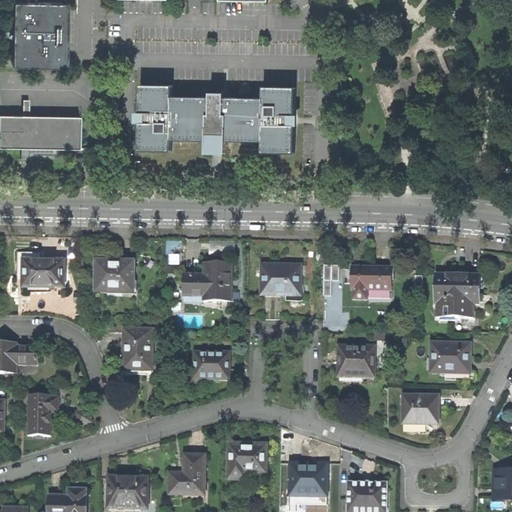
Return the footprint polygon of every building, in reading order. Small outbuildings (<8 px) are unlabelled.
[(67,3),(37,3),(15,3),(14,67),(66,67),(67,38),(67,3)] [(262,153),(294,153),(295,133),(290,128),(290,121),(290,116),(295,109),(295,88),(264,87),(264,98),(225,98),(225,92),(212,92),(212,97),(172,97),(172,86),(140,85),(140,106),(145,112),(145,119),(145,125),(140,130),(139,151),(157,151),(157,150),(159,150),(160,151),(171,151),(171,140),(218,141),(262,142),(262,153)] [(0,115),(0,147),(27,148),(79,150),(80,117),(0,115)] [(18,275),(24,275),(24,287),(37,288),(64,288),(65,262),(50,262),(43,261),(43,253),(18,253),(18,275)] [(96,273),(95,282),(97,282),(97,293),(102,293),(107,293),(108,291),(134,292),(134,263),(97,263),(97,273),(96,273)] [(205,276),(184,275),(184,296),(205,297),(205,302),(218,302),(218,301),(224,301),(230,301),(230,303),(232,303),(232,265),(219,264),(205,264),(205,276)] [(262,265),(261,296),(284,296),(297,296),(298,285),(302,285),(302,266),(279,266),(262,265)] [(344,266),(326,266),(326,295),(336,294),(335,279),(344,279),(344,266)] [(354,291),(354,301),(362,301),(369,301),(369,291),(393,292),(393,269),(353,268),(353,291),(354,291)] [(457,320),(475,320),(476,306),(481,307),(481,293),(481,277),(457,276),(437,276),(436,306),(438,306),(438,320),(442,320),(442,323),(457,323),(457,320)] [(203,316),(178,315),(177,328),(203,329),(203,316)] [(125,369),(152,370),(153,330),(125,329),(124,344),(126,344),(126,359),(125,369)] [(0,373),(18,374),(18,362),(39,363),(39,347),(19,347),(18,343),(10,343),(0,343),(0,373)] [(359,379),(377,379),(377,344),(370,344),(370,347),(339,347),(339,355),(340,356),(340,362),(339,362),(338,379),(359,379)] [(433,344),(432,374),(459,374),(460,373),(471,373),(472,358),(472,345),(460,345),(460,347),(454,347),(454,345),(433,344)] [(195,351),(194,374),(205,375),(205,380),(218,380),(230,380),(230,368),(229,368),(229,361),(231,361),(231,352),(195,351)] [(31,395),(30,436),(41,436),(52,436),(53,412),(60,412),(61,397),(53,397),(53,395),(31,395)] [(440,397),(405,397),(404,425),(429,425),(439,425),(440,397)] [(89,408),(75,412),(79,427),(93,422),(89,408)] [(229,479),(245,479),(245,472),(265,473),(266,445),(245,444),(230,444),(229,479)] [(170,494),(204,495),(206,456),(194,455),(184,455),(184,473),(170,473),(170,494)] [(311,464),(290,464),(290,496),(327,496),(327,465),(311,464)] [(495,500),(511,499),(511,472),(496,472),(495,485),(495,500)] [(109,508),(148,509),(148,478),(134,478),(110,477),(109,508)] [(370,484),(348,483),(348,499),(340,499),(339,511),(386,511),(387,484),(370,484)] [(49,495),(48,511),(87,511),(88,496),(86,496),(86,490),(77,489),(69,489),(68,495),(49,495)]
